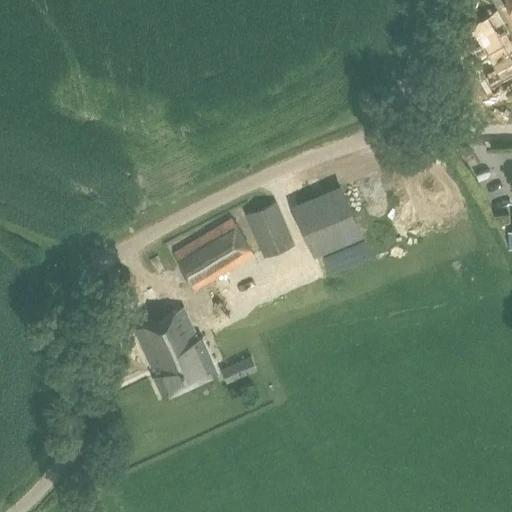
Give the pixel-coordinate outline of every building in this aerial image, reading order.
[(463,29),(480,60),(477,62),(491,86),(511,74),(511,32),(499,9),(463,29)] [(265,256),(296,242),(277,199),(246,212),(265,256)] [(196,287),(254,253),(232,216),(174,251),(196,287)] [(357,218),(307,238),(309,244),(315,257),(365,236),(357,218)] [(163,395),(219,370),(203,336),(199,338),(185,306),(135,328),(156,374),(154,375),(163,395)] [(228,382),(258,368),(251,353),(221,368),(228,382)]
